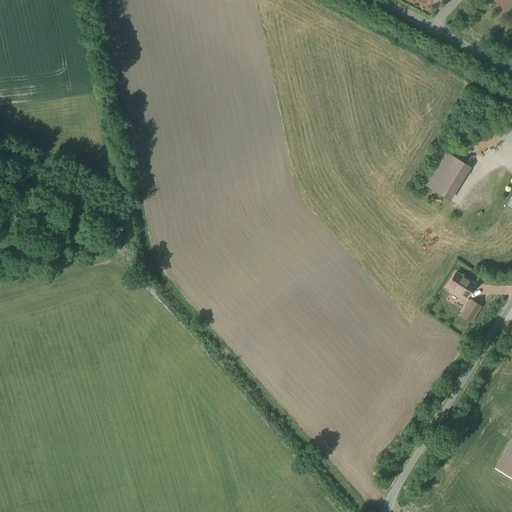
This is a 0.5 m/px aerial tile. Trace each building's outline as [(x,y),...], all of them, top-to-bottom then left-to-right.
[(511,7),(511,0),(486,0),(505,16),(511,7)] [(501,135),(495,126),(474,141),(479,149),(501,135)] [(468,166),(445,153),(425,185),(448,199),(468,166)] [(476,284),(455,271),(445,288),(466,301),(476,284)] [(511,444),(498,469),(511,476),(511,444)]
